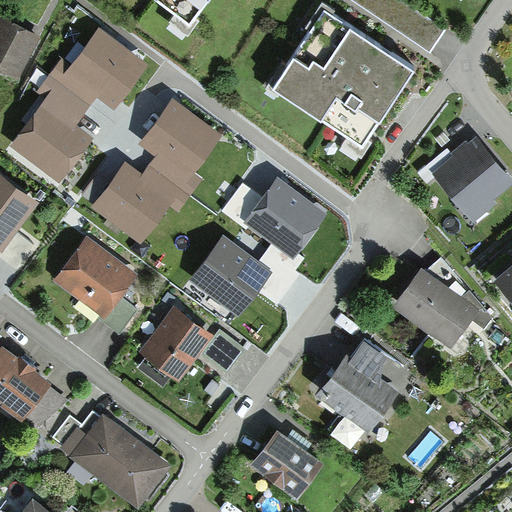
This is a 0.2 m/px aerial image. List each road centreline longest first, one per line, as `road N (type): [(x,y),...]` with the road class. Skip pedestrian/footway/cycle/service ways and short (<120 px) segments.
road 1 (residential): [(205,455),(366,247),(370,217)]
road 2 (residential): [(0,301),(205,455)]
road 3 (residential): [(370,217),(171,68)]
road 4 (residential): [(370,217),(377,181),(474,42)]
